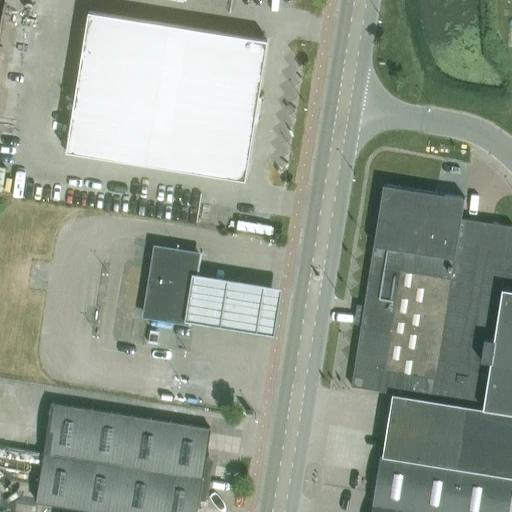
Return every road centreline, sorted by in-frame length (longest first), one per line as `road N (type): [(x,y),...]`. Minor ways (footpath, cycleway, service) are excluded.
road 1 (tertiary): [(330,103),(264,511)]
road 2 (tertiary): [(291,511),(355,108)]
road 3 (unclassified): [(511,155),(450,123),(355,108)]
